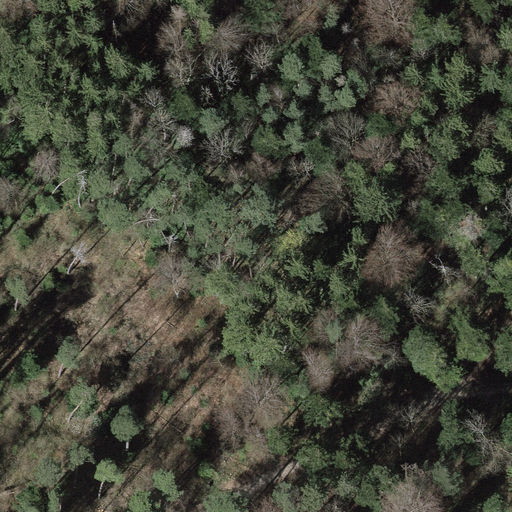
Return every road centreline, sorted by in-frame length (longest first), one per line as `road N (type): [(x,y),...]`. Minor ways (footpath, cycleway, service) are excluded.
road 1 (track): [(207,511),(379,419)]
road 2 (track): [(379,419),(511,390)]
